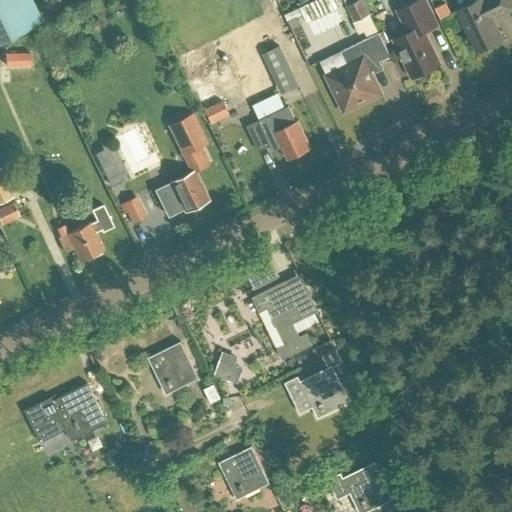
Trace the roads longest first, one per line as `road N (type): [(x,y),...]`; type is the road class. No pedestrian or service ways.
road 1 (residential): [(0,349),(511,97)]
road 2 (track): [(143,511),(138,470),(240,415)]
